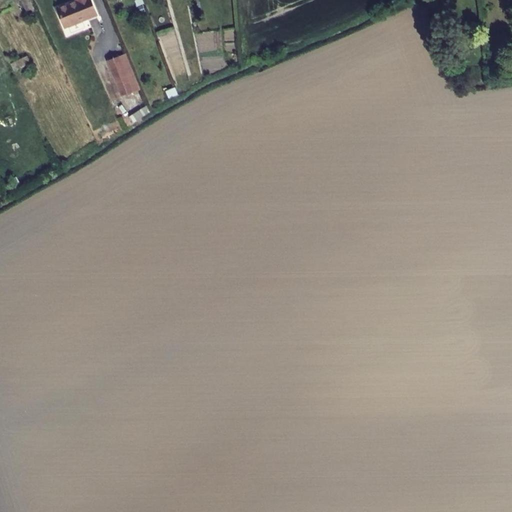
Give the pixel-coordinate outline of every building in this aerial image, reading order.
[(0,0),(0,18),(6,15),(1,5),(8,1),(7,0),(0,0)] [(31,0),(36,11),(43,7),(39,0),(31,0)] [(87,24),(110,14),(103,0),(89,0),(90,1),(79,5),(87,24)] [(79,27),(87,24),(79,5),(71,9),(79,27)] [(118,60),(132,95),(142,91),(149,88),(136,53),(118,60)] [(132,95),(139,114),(150,110),(142,91),(132,95)]
